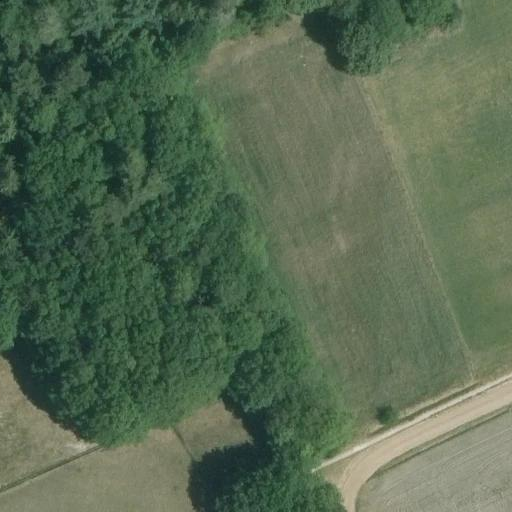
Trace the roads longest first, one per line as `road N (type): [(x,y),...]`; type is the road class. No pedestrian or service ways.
road 1 (track): [(349,488),(318,467),(123,29)]
road 2 (track): [(511,393),(373,459),(349,488),(346,511)]
